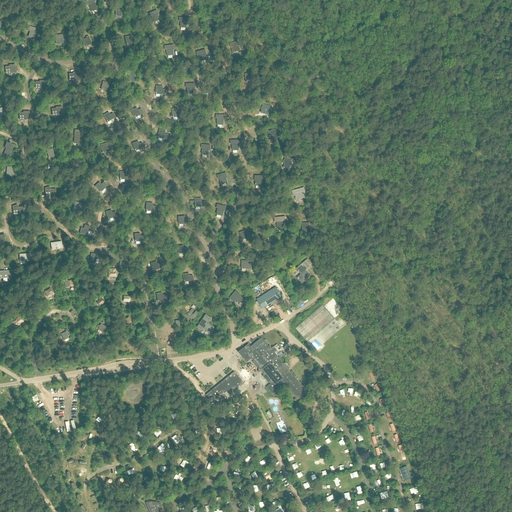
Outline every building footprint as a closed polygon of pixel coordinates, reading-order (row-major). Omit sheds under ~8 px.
[(86,6),(88,5),(91,12),(92,12),(92,13),(93,12),(98,10),(94,2),(96,2),(94,0),(90,0),(85,3),(86,6)] [(159,21),(157,16),(159,15),(157,11),(148,14),(150,18),(152,17),(154,23),(159,21)] [(180,22),(180,27),(181,27),(181,28),(186,29),(187,23),(188,24),(188,18),(179,18),(179,22),(180,22)] [(27,30),(30,31),(28,37),(34,39),(37,29),(28,26),(27,30)] [(55,36),(56,45),(63,44),(63,35),(55,36)] [(83,40),(86,47),(91,44),(88,37),(86,38),(86,39),(83,40)] [(230,44),(231,48),(232,53),(240,52),(238,42),(230,44)] [(173,56),(173,50),(174,50),(174,45),(164,47),(165,51),(166,50),(167,56),(173,56)] [(207,60),(205,56),(207,55),(206,50),(196,53),(197,57),(199,56),(200,62),(207,60)] [(16,73),(16,72),(17,72),(17,68),(16,69),(16,66),(15,67),(15,65),(9,66),(9,67),(5,67),(6,74),(16,73)] [(80,81),(80,80),(81,80),(81,76),(80,76),(80,74),(79,74),(79,73),(73,73),(73,74),(69,74),(69,81),(80,81)] [(128,75),(130,82),(131,83),(136,82),(135,77),(136,77),(135,74),(134,74),(132,74),(128,75)] [(46,90),(46,89),(47,89),(47,85),(46,85),(46,83),(46,82),(39,81),(39,82),(35,82),(35,89),(46,90)] [(105,91),(107,91),(109,83),(103,82),(101,90),(105,91)] [(156,95),(162,95),(165,96),(166,90),(163,90),(163,87),(157,86),(156,95)] [(263,105),(261,114),(270,116),(272,108),(263,105)] [(63,115),(63,114),(64,114),(64,110),(63,111),(62,108),(62,107),(56,108),(56,109),(52,109),(52,116),(63,115)] [(137,108),(131,111),(134,118),(135,118),(143,114),(141,109),(138,111),(138,110),(137,108)] [(173,110),(173,117),(173,118),(174,118),(179,118),(182,117),(182,112),(179,113),(179,110),(173,110)] [(30,120),(30,119),(31,119),(31,115),(30,115),(30,113),(30,112),(23,112),(23,113),(19,113),(19,120),(30,120)] [(109,112),(103,116),(107,123),(111,121),(110,121),(116,118),(113,114),(110,115),(109,113),(109,112)] [(225,121),(225,116),(216,115),(216,119),(217,119),(217,125),(223,126),(224,121),(225,121)] [(269,132),(271,137),(272,136),(274,141),(275,141),(275,143),(281,141),(279,134),(280,133),(279,129),(278,129),(278,127),(276,128),(276,130),(269,132)] [(160,130),(158,138),(164,139),(168,140),(169,135),(165,135),(166,132),(160,130)] [(240,145),(240,141),(231,141),(231,145),(232,145),(232,151),(238,150),(238,145),(240,145)] [(135,151),(140,150),(144,148),(142,143),(139,144),(138,142),(132,144),(135,151)] [(6,149),(4,156),(10,157),(12,151),(13,151),(14,146),(6,143),(5,148),(6,149)] [(103,153),(108,152),(112,151),(111,146),(107,147),(106,144),(101,145),(103,153)] [(210,151),(211,146),(201,145),(201,149),(202,149),(202,155),(208,156),(209,151),(210,151)] [(286,160),(283,168),(289,171),(292,162),(286,160)] [(7,168),(7,176),(13,176),(14,172),(16,172),(16,168),(14,168),(7,168)] [(130,175),(126,175),(126,173),(120,172),(120,180),(129,180),(130,175)] [(228,183),(226,178),(227,177),(226,173),(217,176),(218,180),(219,179),(221,185),(228,183)] [(265,180),(265,176),(255,176),(254,186),(262,186),(263,180),(265,180)] [(95,187),(101,193),(105,189),(108,186),(104,183),(101,185),(99,183),(95,187)] [(292,192),(293,197),(295,197),(296,201),(305,199),(304,195),(306,194),(304,188),(292,192)] [(195,199),(195,207),(202,207),(205,208),(205,203),(202,202),(202,199),(195,199)] [(73,209),(82,211),(84,204),(74,202),(73,209)] [(147,203),(146,211),(152,212),(156,212),(156,207),(153,206),(153,204),(147,203)] [(225,212),(226,207),(217,205),(217,209),(218,209),(216,215),(223,217),(224,211),(225,212)] [(106,212),(108,220),(113,218),(117,217),(116,212),(112,213),(112,211),(111,211),(110,211),(106,212)] [(179,217),(179,218),(179,225),(180,225),(189,225),(188,219),(185,219),(185,217),(182,217),(179,217)] [(80,234),(86,236),(88,236),(90,227),(85,226),(84,229),(81,228),(80,234)] [(240,233),(241,239),(242,240),(242,241),(243,241),(251,238),(250,233),(247,234),(246,231),(242,232),(240,233)] [(140,234),(134,234),(135,242),(136,242),(145,241),(144,236),(141,236),(140,234)] [(51,244),(52,251),(62,249),(61,242),(51,244)] [(184,246),(177,247),(178,255),(179,255),(188,253),(187,248),(184,249),(184,246)] [(88,258),(87,264),(94,265),(94,264),(96,264),(96,255),(91,254),(90,258),(88,258)] [(242,261),(241,269),(242,269),(251,270),(252,265),(248,264),(248,262),(242,261)] [(151,264),(153,271),(162,269),(161,264),(158,264),(157,265),(157,262),(151,264)] [(302,284),(310,276),(306,271),(310,267),(305,262),(303,264),(296,270),(301,275),(297,279),(302,284)] [(189,274),(183,275),(184,283),(193,281),(193,276),(190,277),(189,274)] [(68,282),(67,280),(64,281),(65,288),(74,287),(72,281),(68,282)] [(44,292),(47,298),(54,294),(52,288),(44,292)] [(258,299),(257,300),(258,302),(261,306),(263,309),(265,308),(278,299),(272,290),(258,299)] [(235,302),(239,305),(244,299),(240,295),(240,294),(237,291),(230,299),(234,302),(235,302)] [(163,293),(157,294),(158,301),(158,302),(167,300),(167,295),(163,296),(163,293)] [(215,328),(209,324),(212,319),(206,316),(198,328),(202,331),(204,329),(211,333),(214,330),(215,328)] [(19,317),(10,325),(14,329),(23,322),(19,317)] [(61,334),(64,342),(69,340),(67,335),(70,334),(68,329),(65,330),(66,332),(61,334)] [(239,353),(246,362),(247,363),(251,360),(252,360),(253,361),(254,361),(255,360),(259,365),(258,372),(262,373),(263,375),(263,377),(268,383),(271,384),(267,388),(274,397),(284,389),(283,386),(285,384),(297,400),(307,392),(278,357),(275,353),(277,351),(274,347),(272,349),(270,347),(268,347),(265,342),(253,351),(249,345),(242,350),(239,353)] [(234,372),(206,395),(210,399),(216,394),(219,396),(226,391),(230,396),(244,384),(234,372)] [(266,422),(270,432),(277,429),(273,418),(266,422)] [(400,469),(405,481),(411,478),(407,467),(400,469)] [(146,503),(148,511),(157,511),(162,507),(161,504),(150,502),(146,503)]
